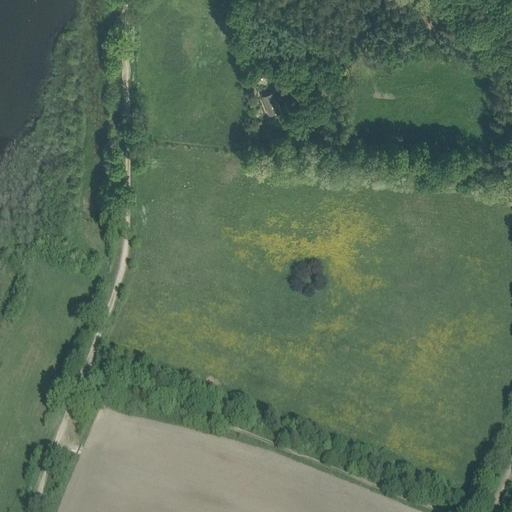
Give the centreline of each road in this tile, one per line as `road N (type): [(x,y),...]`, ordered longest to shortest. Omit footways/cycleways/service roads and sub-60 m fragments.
road 1 (track): [(86,368),(125,255),(125,0)]
road 2 (track): [(31,511),(86,368)]
